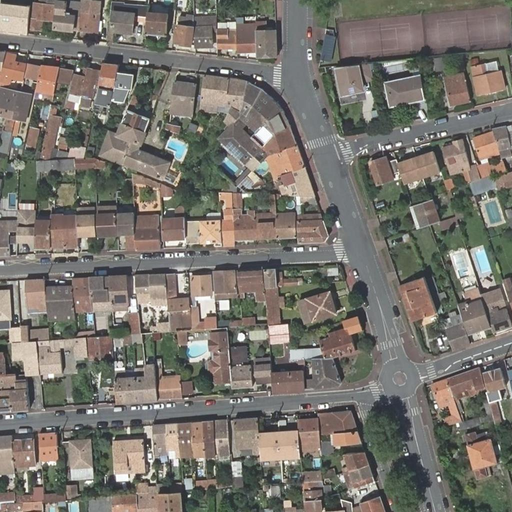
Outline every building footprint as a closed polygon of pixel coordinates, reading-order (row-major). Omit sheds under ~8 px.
[(30,11),(29,28),(41,29),(42,19),(52,20),(54,0),(39,0),(40,3),(34,2),(33,11),(30,11)] [(73,30),(78,30),(79,9),(79,0),(67,0),(68,3),(67,15),(73,16),(73,30)] [(79,0),(79,9),(81,9),(79,31),(97,33),(99,0),(79,0)] [(133,3),(109,2),(109,6),(107,32),(112,32),(132,34),(133,16),(145,17),(145,15),(146,10),(146,4),(146,0),(144,0),(143,0),(143,1),(141,0),(140,3),(133,3)] [(55,28),(73,30),(73,16),(67,15),(68,3),(58,2),(55,28)] [(1,6),(0,17),(0,29),(28,33),(29,28),(30,11),(30,9),(17,8),(16,15),(3,13),(4,6),(1,6)] [(17,8),(4,6),(3,13),(16,15),(17,8)] [(145,17),(145,33),(166,34),(167,12),(146,10),(145,15),(145,17)] [(207,20),(193,21),(195,47),(212,46),(210,29),(208,29),(207,20)] [(215,20),(207,20),(208,29),(210,29),(215,28),(215,20)] [(277,56),(277,30),(266,30),(265,21),(257,21),(257,56),(277,56)] [(192,25),(178,23),(175,41),(181,43),(181,44),(189,45),(192,25)] [(237,46),(238,53),(255,52),(252,25),(244,25),(236,26),(236,31),(237,46)] [(219,48),(232,47),(237,46),(236,31),(226,32),(218,33),(219,48)] [(325,42),(322,60),(334,62),(338,42),(337,36),(327,34),(325,42)] [(17,56),(7,54),(5,63),(1,81),(12,83),(13,78),(25,80),(25,79),(27,66),(19,64),(18,66),(15,66),(17,56)] [(447,56),(432,57),(434,68),(448,67),(447,56)] [(371,62),(340,66),(346,93),(365,88),(364,80),(375,77),(371,62)] [(484,63),(471,66),(478,94),(503,89),(500,70),(487,73),(484,63)] [(39,81),(42,66),(28,64),(27,66),(25,79),(39,81)] [(119,66),(104,64),(103,71),(99,92),(96,109),(110,112),(114,94),(119,66)] [(58,80),(60,69),(42,66),(39,81),(37,92),(55,94),(58,80)] [(99,92),(103,71),(90,68),(83,96),(82,104),(91,106),(92,98),(94,91),(99,92)] [(72,83),(74,72),(60,69),(58,80),(72,83)] [(86,75),(77,73),(71,98),(80,100),(86,75)] [(134,75),(120,73),(115,94),(129,96),(132,90),(134,75)] [(464,73),(446,77),(452,104),(471,100),(464,73)] [(219,77),(206,76),(202,103),(227,107),(232,79),(219,77)] [(421,76),(387,83),(391,104),(417,98),(418,106),(427,104),(421,76)] [(232,79),(227,107),(231,109),(225,119),(224,120),(229,124),(222,134),(243,115),(241,112),(246,108),(249,83),(246,81),(238,80),(232,79)] [(174,97),(170,96),(168,113),(193,117),(197,84),(177,82),(174,97)] [(249,115),(265,90),(257,86),(249,83),(246,108),(241,112),(249,115)] [(222,134),(219,138),(256,172),(276,153),(276,155),(299,147),(292,130),(285,112),(279,103),(265,90),(249,115),(241,112),(243,115),(222,134)] [(32,96),(22,94),(9,91),(9,94),(0,92),(0,116),(2,117),(3,114),(13,117),(13,119),(17,120),(27,122),(32,96)] [(138,96),(133,93),(128,107),(122,121),(146,130),(152,117),(154,113),(137,105),(139,100),(138,96)] [(62,118),(52,116),(45,153),(43,162),(52,161),(53,161),(54,155),(62,118)] [(15,133),(17,120),(13,119),(11,119),(8,131),(15,133)] [(122,121),(121,121),(116,132),(111,130),(101,154),(174,185),(178,177),(169,172),(172,162),(140,150),(142,147),(149,131),(146,130),(122,121)] [(165,122),(164,130),(178,133),(180,125),(165,122)] [(185,133),(194,135),(196,124),(187,122),(185,133)] [(25,143),(35,145),(38,128),(28,126),(25,143)] [(499,153),(501,163),(511,160),(511,137),(509,126),(494,129),(495,133),(499,153)] [(10,154),(15,133),(8,131),(5,131),(1,152),(10,154)] [(479,159),(499,153),(495,133),(475,140),(479,159)] [(480,180),(477,168),(471,169),(469,162),(466,145),(465,140),(454,142),(455,145),(444,148),(449,167),(460,164),(461,172),(467,170),(468,172),(471,184),(480,180)] [(306,168),(299,147),(276,155),(278,159),(280,158),(282,166),(278,168),(279,170),(282,170),(284,176),(288,174),(306,168)] [(436,152),(400,164),(402,172),(404,179),(406,184),(443,172),(441,167),(436,152)] [(393,175),(402,172),(398,159),(389,162),(388,158),(371,163),(378,185),(395,180),(393,175)] [(76,160),(69,161),(57,161),(53,161),(52,161),(52,174),(77,173),(76,160)] [(37,175),(52,174),(52,161),(43,162),(41,162),(37,162),(37,175)] [(481,180),(486,178),(484,167),(477,168),(480,180),(481,180)] [(317,197),(306,168),(288,174),(290,186),(284,188),(284,195),(297,196),(304,197),(317,197)] [(507,188),(511,186),(511,172),(503,175),(507,188)] [(161,184),(135,174),(135,184),(161,189),(161,184)] [(498,186),(494,175),(486,178),(481,180),(484,190),(498,186)] [(507,188),(503,175),(495,178),(498,186),(500,191),(507,188)] [(251,176),(239,187),(240,188),(248,193),(259,185),(251,176)] [(446,190),(454,188),(451,178),(444,180),(446,190)] [(484,190),(481,180),(480,180),(471,184),(475,193),(484,190)] [(241,193),(239,193),(234,193),(235,210),(238,241),(258,241),(257,219),(239,219),(239,216),(237,216),(237,211),(240,210),(241,193)] [(257,215),(257,219),(258,241),(279,240),(278,218),(277,195),(271,195),(273,218),(261,219),(261,215),(257,215)] [(432,226),(442,223),(435,201),(416,207),(423,229),(432,226)] [(177,219),(164,220),(166,240),(188,239),(187,222),(187,218),(186,207),(181,207),(177,211),(177,219)] [(18,236),(18,242),(35,243),(36,218),(37,210),(19,209),(18,219),(18,231),(18,236)] [(120,225),(120,210),(100,211),(101,236),(120,236),(120,225)] [(238,241),(235,210),(228,211),(228,220),(226,221),(228,247),(238,247),(238,241)] [(83,211),(79,212),(80,218),(81,238),(98,237),(96,218),(83,218),(83,211)] [(224,242),(223,221),(223,216),(222,213),(211,213),(208,216),(208,221),(192,222),(187,222),(188,239),(188,241),(188,244),(193,243),(216,243),(217,248),(225,247),(224,242)] [(298,224),(298,221),(298,213),(287,214),(287,218),(278,218),(279,240),(299,239),(298,224)] [(36,249),(53,248),(53,217),(36,218),(36,249)] [(53,248),(82,250),(81,238),(80,218),(68,218),(68,217),(53,217),(53,248)] [(18,219),(0,219),(0,257),(12,257),(12,244),(18,244),(18,242),(18,236),(11,237),(11,232),(18,231),(18,219)] [(145,223),(136,222),(136,224),(137,236),(138,251),(163,250),(160,222),(151,222),(150,220),(145,220),(145,223)] [(331,237),(325,221),(298,221),(298,224),(302,224),(302,244),(327,243),(331,237)] [(130,236),(131,251),(138,251),(137,236),(136,224),(120,225),(120,236),(120,237),(130,236)] [(337,267),(327,268),(327,275),(337,274),(337,267)] [(279,270),(268,270),(268,288),(279,287),(286,287),(285,273),(279,273),(279,270)] [(265,271),(239,272),(241,298),(246,298),(246,291),(265,289),(265,271)] [(237,272),(214,273),(215,296),(238,295),(237,272)] [(167,275),(136,276),(138,292),(138,301),(152,301),(153,305),(168,305),(168,300),(167,275)] [(176,275),(167,275),(168,300),(168,305),(169,323),(169,330),(169,332),(174,332),(174,327),(190,326),(188,299),(178,299),(176,275)] [(211,276),(193,277),(194,295),(212,295),(211,276)] [(111,277),(91,278),(93,302),(113,301),(111,277)] [(128,277),(111,277),(113,301),(113,311),(119,310),(130,310),(129,305),(128,277)] [(441,313),(428,277),(402,286),(413,318),(427,314),(429,318),(441,313)] [(91,278),(74,279),(74,287),(75,303),(93,302),(91,278)] [(47,308),(46,280),(26,281),(28,309),(47,308)] [(75,303),(74,287),(49,288),(50,315),(65,315),(65,320),(74,320),(73,303),(75,303)] [(268,288),(267,289),(268,325),(281,325),(279,287),(268,288)] [(460,305),(470,334),(493,326),(484,300),(483,295),(481,288),(465,293),(468,302),(460,305)] [(493,326),(495,333),(511,327),(511,320),(502,289),(483,295),(484,300),(493,326)] [(9,292),(0,292),(0,320),(11,320),(9,292)] [(332,292),(302,302),(308,322),(339,313),(332,292)] [(218,299),(219,310),(229,308),(228,298),(218,299)] [(197,308),(191,308),(192,331),(213,330),(218,330),(217,322),(217,317),(212,318),(212,323),(199,323),(197,308)] [(131,314),(132,335),(133,334),(141,334),(139,314),(131,314)] [(413,318),(415,323),(429,318),(427,314),(413,318)] [(243,318),(243,320),(244,325),(257,324),(256,316),(243,318)] [(454,351),(472,345),(462,316),(455,318),(459,328),(447,331),(454,351)] [(359,318),(345,322),(348,331),(327,337),(328,340),(322,342),(324,350),(292,353),(292,361),(305,360),(333,358),(357,351),(351,332),(363,328),(359,318)] [(230,321),(217,322),(218,330),(228,329),(231,326),(230,321)] [(289,326),(268,327),(270,344),(291,343),(290,339),(289,326)] [(23,342),(38,341),(48,340),(48,335),(29,336),(28,327),(21,328),(23,342)] [(511,327),(495,333),(496,336),(511,331),(511,327)] [(8,328),(9,343),(12,343),(21,342),(20,328),(8,328)] [(218,330),(213,330),(215,360),(211,361),(211,373),(216,372),(217,383),(233,382),(230,350),(228,337),(228,329),(218,330)] [(187,331),(179,332),(180,344),(187,343),(187,331)] [(112,336),(95,337),(88,337),(88,342),(91,341),(92,359),(113,357),(112,336)] [(88,337),(78,338),(76,338),(77,360),(90,359),(88,342),(88,337)] [(73,347),(72,338),(58,339),(48,340),(38,341),(41,376),(63,374),(61,348),(73,347)] [(35,376),(41,376),(38,341),(23,342),(21,342),(12,343),(14,367),(27,367),(27,370),(35,369),(35,376)] [(230,350),(233,382),(233,388),(253,387),(252,367),(243,368),(243,362),(247,362),(246,349),(239,350),(239,348),(234,348),(234,350),(230,350)] [(0,411),(30,410),(27,381),(7,382),(4,357),(0,357),(0,411)] [(285,389),(285,391),(339,387),(341,384),(333,358),(305,360),(305,371),(273,373),(273,382),(274,390),(285,389)] [(273,382),(273,373),(272,371),(271,361),(256,362),(258,383),(273,382)] [(146,364),(147,377),(149,401),(159,400),(157,379),(155,363),(146,364)] [(464,373),(470,395),(487,390),(481,367),(464,373)] [(503,370),(486,374),(491,395),(507,391),(506,386),(507,386),(503,370)] [(450,378),(457,400),(470,395),(464,373),(450,378)] [(137,377),(127,378),(129,403),(139,402),(137,377)] [(147,377),(137,377),(139,402),(149,401),(147,377)] [(183,377),(157,379),(159,400),(185,398),(184,394),(183,377)] [(127,378),(116,379),(118,404),(129,403),(127,378)] [(450,378),(439,382),(447,406),(452,405),(459,425),(465,424),(457,400),(450,378)] [(192,382),(183,382),(184,394),(193,393),(192,382)] [(487,402),(491,426),(501,424),(496,400),(487,402)] [(440,417),(449,415),(447,407),(438,409),(440,417)] [(337,444),(363,442),(352,412),(319,414),(319,420),(319,422),(334,421),(337,444)] [(256,459),(262,459),(260,433),(259,418),(235,420),(237,450),(240,450),(241,455),(256,455),(256,459)] [(229,420),(215,421),(217,457),(231,456),(229,420)] [(301,444),(321,442),(319,422),(319,420),(299,422),(300,430),(301,444)] [(215,421),(204,422),(206,452),(206,460),(206,462),(218,461),(217,457),(215,421)] [(321,442),(321,444),(334,444),(334,445),(337,444),(334,421),(319,422),(321,442)] [(195,449),(192,422),(179,423),(181,450),(181,453),(195,452),(195,450),(195,449)] [(195,455),(195,461),(206,460),(206,452),(204,422),(192,422),(195,449),(195,450),(195,452),(195,455)] [(167,424),(169,451),(169,454),(170,457),(181,456),(181,454),(181,453),(181,450),(179,423),(167,424)] [(167,424),(154,425),(156,452),(169,451),(167,424)] [(300,430),(279,432),(282,460),(282,462),(282,463),(287,463),(286,457),(297,456),(298,465),(302,465),(301,444),(300,430)] [(58,432),(40,434),(42,462),(60,461),(58,432)] [(279,432),(260,433),(262,459),(262,464),(282,462),(282,460),(279,432)] [(13,442),(13,436),(0,436),(0,473),(16,473),(15,468),(13,442)] [(476,438),(467,441),(477,477),(500,470),(493,447),(490,447),(488,440),(478,442),(476,438)] [(145,439),(114,441),(116,474),(147,471),(145,439)] [(34,440),(13,442),(15,468),(36,466),(34,440)] [(75,454),(76,476),(93,475),(91,440),(73,441),(64,442),(65,454),(75,454)] [(321,444),(322,456),(335,455),(334,445),(334,444),(321,444)] [(346,454),(353,469),(371,464),(366,452),(346,454)] [(241,462),(234,462),(236,490),(243,489),(241,462)] [(353,489),(359,486),(376,481),(371,464),(353,469),(357,480),(351,482),(353,489)] [(283,485),(300,482),(298,469),(281,471),(283,485)] [(303,476),(304,483),(324,481),(324,479),(324,474),(303,476)] [(208,482),(208,489),(219,488),(219,482),(219,478),(207,479),(208,482)] [(172,483),(172,492),(183,491),(183,481),(172,483)] [(172,483),(158,484),(159,492),(172,492),(172,483)] [(137,484),(138,494),(139,494),(140,494),(149,493),(148,484),(137,484)] [(74,486),(67,486),(67,494),(68,499),(73,499),(75,499),(74,486)] [(326,498),(325,490),(308,492),(309,511),(312,511),(327,511),(326,498)] [(185,511),(183,491),(172,492),(159,492),(159,511),(185,511)] [(159,511),(159,492),(149,493),(140,494),(141,511),(159,511)] [(340,493),(326,498),(326,505),(341,500),(340,493)] [(139,511),(138,494),(113,496),(114,510),(129,508),(129,511),(139,511)] [(113,496),(102,497),(88,498),(89,511),(111,511),(114,511),(114,510),(113,496)] [(387,511),(382,496),(366,501),(368,511),(387,511)] [(85,511),(86,499),(76,498),(74,511),(85,511)] [(73,511),(73,499),(68,499),(45,501),(43,501),(43,511),(73,511)] [(41,511),(41,501),(22,503),(22,504),(23,510),(37,508),(37,511),(34,511),(41,511)]
